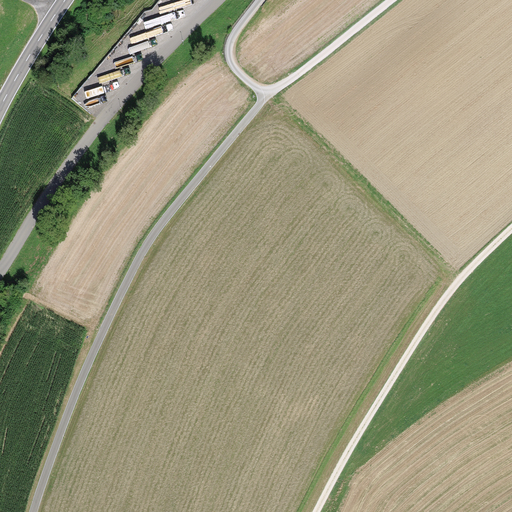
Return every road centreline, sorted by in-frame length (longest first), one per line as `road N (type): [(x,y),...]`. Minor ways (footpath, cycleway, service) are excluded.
road 1 (track): [(33,511),(132,270),(261,101),(230,55),(232,38),(261,0)]
road 2 (residential): [(0,272),(127,92),(220,0)]
road 3 (track): [(320,511),(414,349),(460,284),(511,235)]
road 4 (track): [(261,95),(395,0)]
